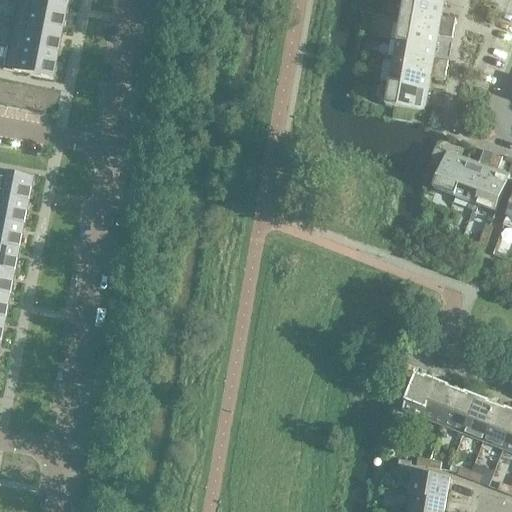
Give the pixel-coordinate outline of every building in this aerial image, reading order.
[(25,0),(15,0),(11,22),(60,31),(65,8),(25,0)] [(396,14),(395,18),(454,28),(455,18),(442,16),(444,5),(415,0),(405,0),(402,15),(396,14)] [(454,28),(395,18),(394,22),(401,24),(398,40),(436,46),(438,36),(452,38),(454,28)] [(11,22),(7,45),(56,55),(60,31),(11,22)] [(388,56),(387,60),(446,71),(448,61),(434,59),(436,46),(398,40),(395,57),(388,56)] [(7,45),(2,70),(36,77),(51,80),(56,55),(7,45)] [(444,81),(446,71),(387,60),(386,65),(393,66),(391,83),(429,89),(431,78),(444,81)] [(429,89),(391,83),(387,105),(395,107),(393,119),(422,124),(429,89)] [(435,148),(430,162),(441,167),(433,188),(455,196),(469,160),(435,148)] [(469,160),(455,196),(471,202),(468,209),(473,210),(494,154),(484,150),(479,164),(469,160)] [(494,154),(473,210),(477,212),(479,205),(496,212),(510,176),(498,171),(502,157),(494,154)] [(32,179),(0,172),(0,198),(27,203),(32,179)] [(0,222),(22,227),(27,203),(0,198),(0,222)] [(0,247),(17,251),(22,227),(0,222),(0,247)] [(0,271),(13,274),(17,251),(0,247),(0,271)] [(0,295),(8,298),(13,274),(0,271),(0,295)] [(0,320),(4,321),(8,298),(0,295),(0,320)] [(404,410),(424,418),(438,381),(417,373),(402,411),(403,411),(404,410)] [(438,381),(424,418),(443,426),(458,389),(438,381)] [(458,389),(443,426),(464,434),(479,397),(458,389)] [(479,397),(464,434),(484,442),(498,405),(479,397)] [(511,410),(498,405),(484,442),(503,449),(511,427),(511,410)] [(511,427),(503,449),(511,452),(511,427)] [(405,441),(401,452),(408,456),(413,444),(405,441)] [(430,460),(418,458),(417,466),(429,468),(430,460)] [(411,462),(399,459),(397,469),(409,471),(411,462)] [(430,460),(429,468),(440,470),(442,462),(430,460)] [(461,467),(457,475),(469,479),(472,472),(461,467)] [(409,495),(413,496),(445,501),(449,478),(413,472),(409,495)] [(472,472),(469,479),(480,483),(483,476),(472,472)] [(501,483),(498,490),(509,495),(511,487),(501,483)] [(413,496),(409,511),(443,511),(445,501),(413,496)]
